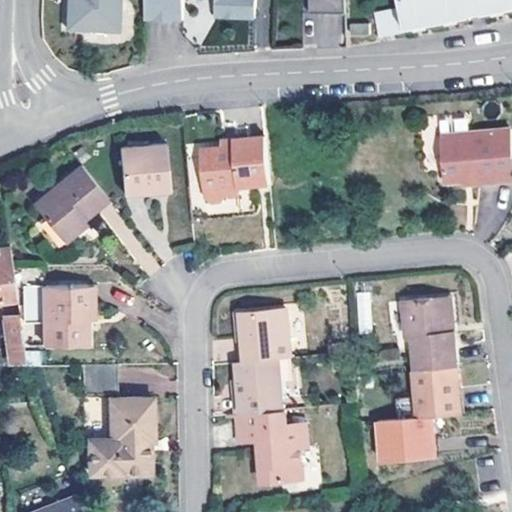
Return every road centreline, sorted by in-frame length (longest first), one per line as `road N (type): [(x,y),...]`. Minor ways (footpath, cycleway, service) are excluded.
road 1 (residential): [(197,511),(194,308),(225,273),(463,250),(491,271),(511,411)]
road 2 (residential): [(67,112),(169,81),(511,55)]
